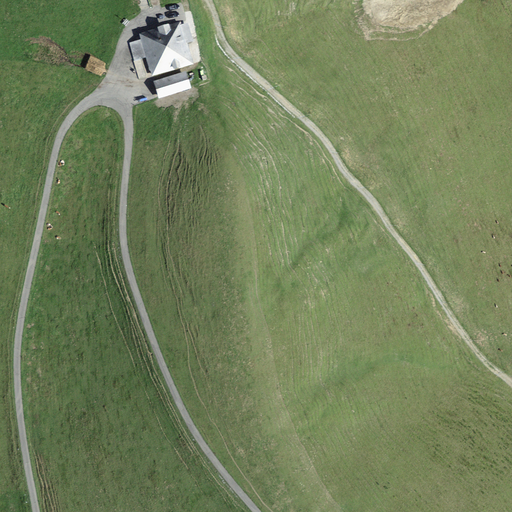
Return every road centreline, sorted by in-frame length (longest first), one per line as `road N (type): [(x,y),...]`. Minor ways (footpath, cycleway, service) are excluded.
road 1 (unclassified): [(37,511),(18,398),(21,321),(60,135),(84,104),(104,99),(127,119),(122,232),(136,296),(196,436),(256,511)]
road 2 (track): [(511,383),(477,353),(318,133),(226,47),(208,0)]
road 3 (track): [(155,0),(158,13),(139,19),(123,39),(108,100)]
